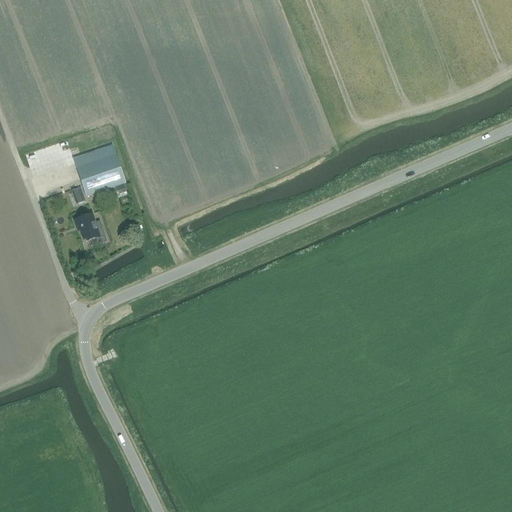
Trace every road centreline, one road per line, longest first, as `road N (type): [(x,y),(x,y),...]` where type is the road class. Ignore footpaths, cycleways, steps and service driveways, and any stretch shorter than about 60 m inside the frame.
road 1 (tertiary): [(88,317),(511,127)]
road 2 (unclassified): [(88,317),(72,304),(0,114)]
road 3 (tertiary): [(157,511),(96,387),(83,349),(88,317)]
